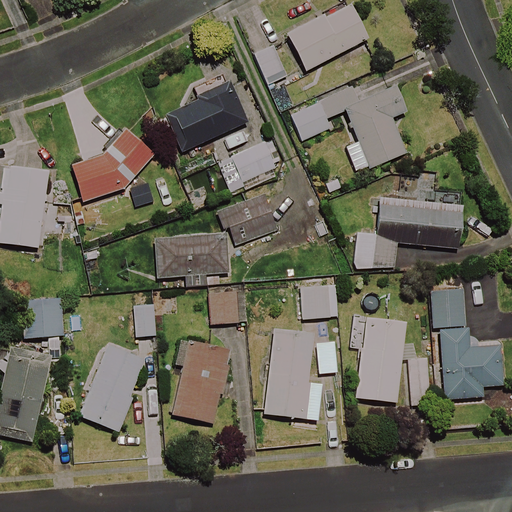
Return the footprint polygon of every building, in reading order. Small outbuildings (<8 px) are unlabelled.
[(366,42),(349,6),(285,38),(302,73),(366,42)] [(285,80),(270,48),(250,57),(265,89),(285,80)] [(244,125),(225,85),(184,103),(186,108),(162,119),(179,155),(244,125)] [(356,104),(350,89),(286,116),(297,144),(327,131),(323,121),(342,113),(367,171),(402,156),(387,121),(403,114),(393,88),(356,104)] [(152,159),(127,135),(95,161),(66,170),(78,205),(119,191),(152,159)] [(283,174),(268,143),(213,168),(228,199),(283,174)] [(43,174),(0,169),(0,245),(36,249),(43,174)] [(435,175),(417,173),(417,182),(401,180),(399,202),(376,200),(372,237),(354,235),(351,267),(392,271),(394,246),(455,251),(460,194),(433,192),(435,175)] [(274,232),(258,195),(219,211),(234,249),(274,232)] [(225,276),(223,240),(152,243),(154,280),(182,279),(183,288),(202,287),(201,277),(225,276)] [(250,295),(249,288),(206,292),(209,327),(244,324),(241,296),(250,295)] [(328,320),(327,288),(297,290),(298,322),(328,320)] [(432,333),(463,329),(462,322),(457,288),(426,293),(432,333)] [(59,338),(58,300),(21,301),(22,340),(59,338)] [(153,337),(149,306),(129,309),(132,340),(153,337)] [(402,325),(362,321),(353,400),(393,405),(402,325)] [(463,329),(432,333),(442,403),(480,397),(478,390),(500,386),(495,347),(466,351),(465,343),(463,329)] [(310,336),(269,332),(261,417),(303,421),(310,336)] [(226,353),(185,345),(171,418),(212,426),(226,353)] [(142,363),(105,348),(77,418),(113,433),(142,363)] [(47,362),(8,353),(0,390),(0,437),(29,444),(47,362)]
